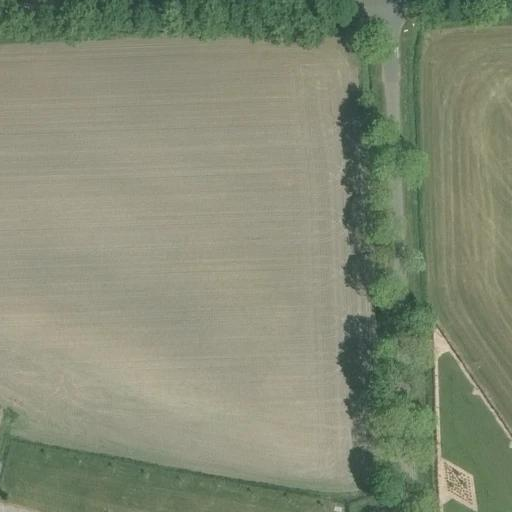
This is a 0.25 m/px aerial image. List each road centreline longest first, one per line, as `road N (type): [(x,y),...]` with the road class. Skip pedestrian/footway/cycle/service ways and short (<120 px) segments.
road 1 (unclassified): [(406,511),(386,15)]
road 2 (unclassified): [(386,15),(0,31)]
road 3 (unclassified): [(511,10),(386,15)]
